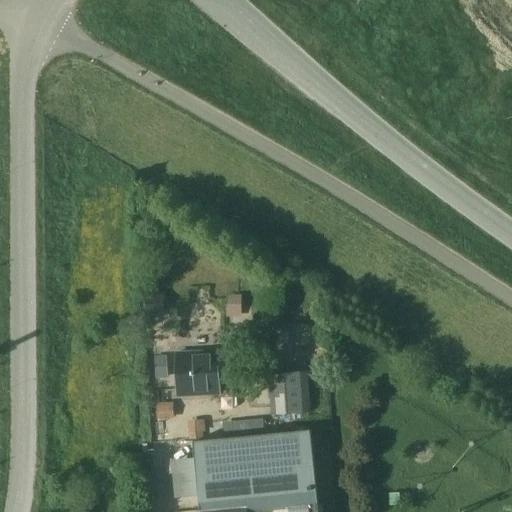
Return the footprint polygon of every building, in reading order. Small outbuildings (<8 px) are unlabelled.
[(151,315),(156,315),(159,313),(161,312),(163,309),(164,305),(162,301),(160,297),(157,295),(154,295),(150,296),(146,299),(145,302),(144,306),(145,309),(147,312),(151,315)] [(227,301),(227,313),(242,313),(242,301),(227,301)] [(238,338),(238,352),(258,352),(258,338),(238,338)] [(207,389),(207,394),(220,393),(219,381),(235,381),(233,352),(201,353),(201,358),(176,360),(178,390),(207,389)] [(166,356),(155,357),(156,380),(167,379),(166,356)] [(268,374),(272,416),(311,413),(308,372),(268,374)] [(172,406),(157,407),(157,417),(172,416),(172,406)] [(201,424),(189,425),(190,440),(202,439),(201,424)] [(317,511),(309,432),(194,443),(200,511),(317,511)]
